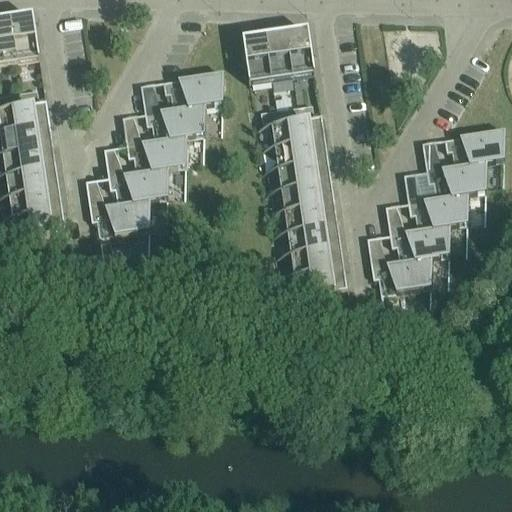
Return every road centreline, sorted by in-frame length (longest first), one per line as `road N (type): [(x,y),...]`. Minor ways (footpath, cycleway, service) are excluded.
road 1 (residential): [(490,5),(355,232)]
road 2 (residential): [(321,2),(355,232)]
road 3 (residential): [(73,174),(173,0)]
road 4 (residential): [(48,0),(73,174)]
road 5 (residential): [(490,5),(321,2)]
road 6 (residential): [(321,2),(173,0)]
